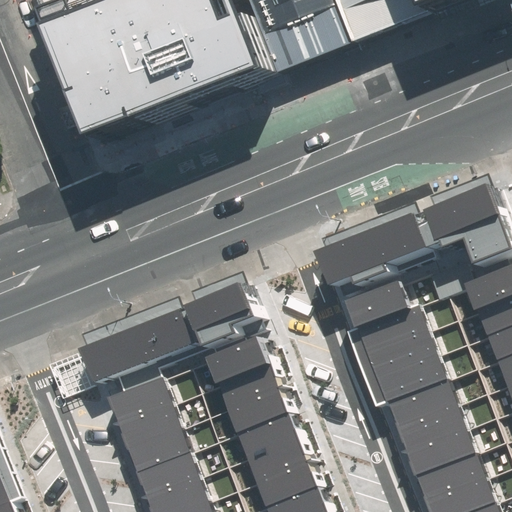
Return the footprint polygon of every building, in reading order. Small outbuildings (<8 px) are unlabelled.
[(68,0),(121,135),(277,74),(248,0),(68,0)] [(292,76),(369,45),(350,0),(261,0),(281,48),(292,76)] [(350,0),(369,45),(445,14),(439,0),(350,0)] [(449,0),(453,10),(455,15),(493,0),(449,0)] [(511,190),(509,182),(322,250),(338,293),(475,243),(484,269),(511,258),(511,190)] [(511,351),(511,265),(484,275),(511,351)] [(509,511),(424,279),(366,300),(444,511),(509,511)] [(268,285),(89,355),(103,391),(282,321),(268,285)] [(215,351),(278,511),(344,511),(272,328),(215,351)] [(164,511),(227,511),(172,370),(117,391),(164,511)] [(189,406),(202,438),(231,426),(218,394),(189,406)] [(29,511),(0,438),(0,422),(0,423),(0,422),(0,511),(29,511)] [(101,510),(101,511),(139,511),(134,498),(101,510)]
